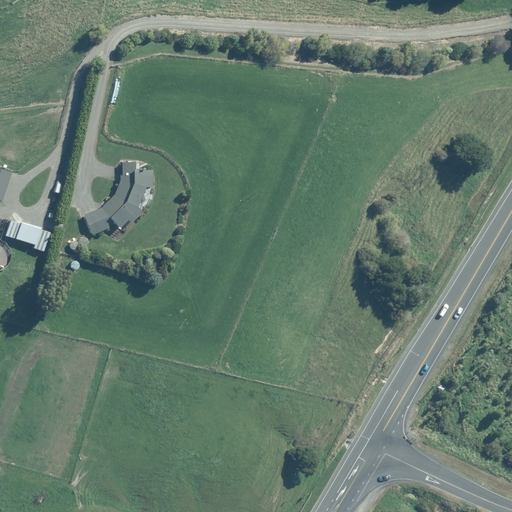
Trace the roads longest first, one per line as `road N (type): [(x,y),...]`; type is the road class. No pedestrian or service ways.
road 1 (secondary): [(374,447),(511,212)]
road 2 (tertiary): [(374,447),(511,511)]
